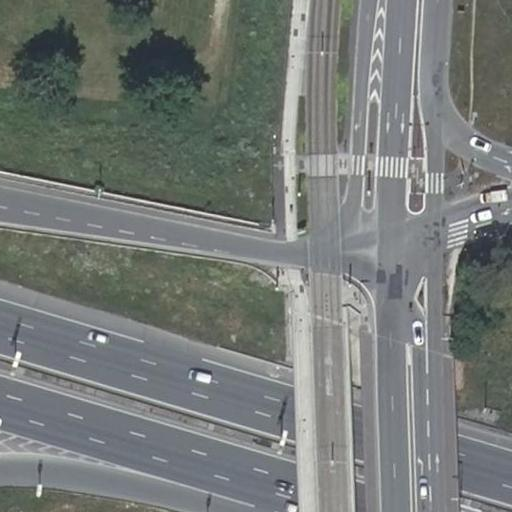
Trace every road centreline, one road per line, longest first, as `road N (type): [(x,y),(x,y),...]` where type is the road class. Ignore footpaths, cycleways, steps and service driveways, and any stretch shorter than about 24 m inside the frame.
road 1 (motorway): [(511,478),(0,327)]
road 2 (motorway): [(0,402),(332,504)]
road 3 (motorway): [(0,468),(332,504)]
road 4 (tertiary): [(368,0),(351,214),(342,229),(293,254)]
road 5 (primary): [(390,248),(397,511)]
road 6 (tertiary): [(293,254),(42,205)]
road 7 (primary): [(402,0),(390,248)]
road 8 (primary): [(432,511),(427,349)]
road 9 (primary): [(433,235),(435,99)]
